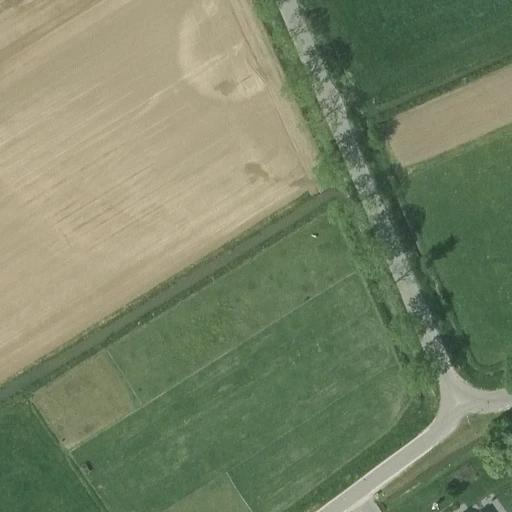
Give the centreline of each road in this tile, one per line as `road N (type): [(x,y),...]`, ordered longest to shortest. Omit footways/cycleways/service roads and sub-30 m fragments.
road 1 (unclassified): [(458,404),(285,0)]
road 2 (unclassified): [(458,404),(428,438),(332,511)]
